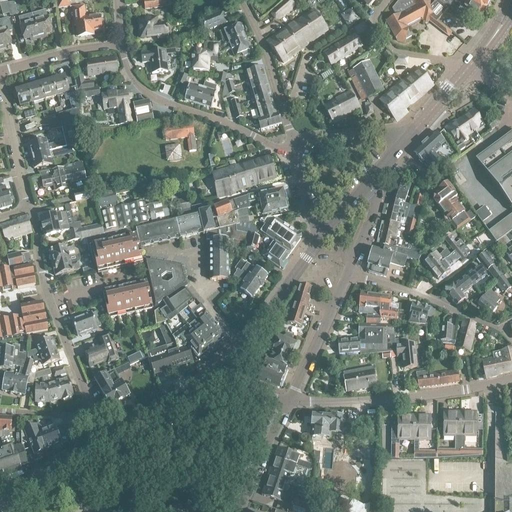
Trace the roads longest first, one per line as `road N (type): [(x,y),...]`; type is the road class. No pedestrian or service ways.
road 1 (residential): [(289,402),(401,398),(511,377)]
road 2 (residential): [(29,209),(48,301),(87,400),(74,416)]
road 3 (residential): [(120,45),(130,75),(157,99),(293,150)]
road 4 (secondary): [(209,378),(318,242)]
road 5 (residential): [(497,328),(348,274)]
road 6 (residential): [(291,138),(273,73),(239,0)]
road 7 (secondary): [(86,451),(209,378)]
road 8 (residential): [(289,402),(348,274)]
road 9 (residential): [(0,81),(29,209)]
road 10 (residential): [(0,70),(120,45)]
road 11 (residential): [(235,511),(289,402)]
